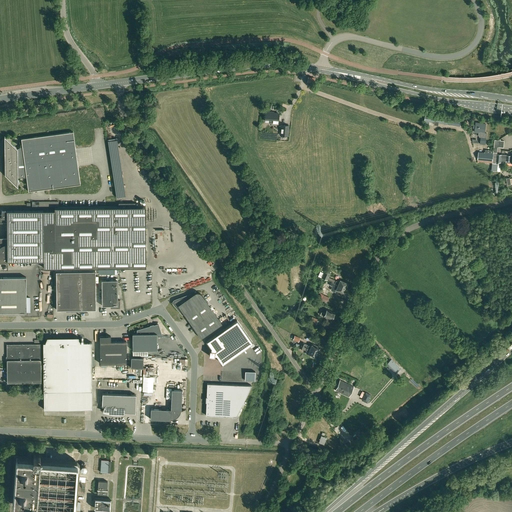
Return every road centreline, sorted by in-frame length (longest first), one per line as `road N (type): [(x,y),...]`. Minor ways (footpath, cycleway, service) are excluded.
road 1 (unclassified): [(315,392),(125,118),(118,83)]
road 2 (unclassified): [(315,392),(377,257),(401,232),(511,201)]
road 3 (tertiary): [(118,83),(273,64),(364,78)]
road 4 (trunk): [(511,348),(324,511)]
road 5 (trunk): [(511,386),(337,511)]
road 6 (unclassified): [(191,440),(0,431)]
road 7 (trunk): [(359,511),(511,404)]
road 8 (unclassified): [(191,440),(194,358),(162,311),(129,319)]
road 9 (tertiary): [(364,78),(511,111)]
road 10 (trunk): [(378,511),(511,443)]
road 11 (tertiary): [(511,99),(364,78)]
road 12 (unclassified): [(0,325),(129,319)]
